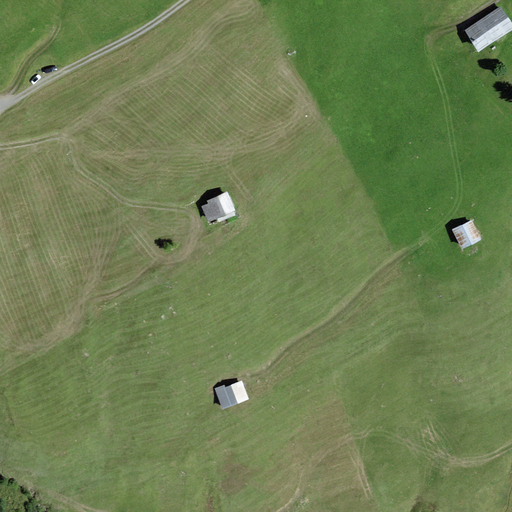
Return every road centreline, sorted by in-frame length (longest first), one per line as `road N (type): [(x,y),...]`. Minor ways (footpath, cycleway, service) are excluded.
road 1 (track): [(258,377),(447,220),(461,197),(460,158),(434,35),(499,0)]
road 2 (track): [(198,208),(125,200),(75,163),(56,136),(0,146)]
road 3 (track): [(2,113),(190,0)]
